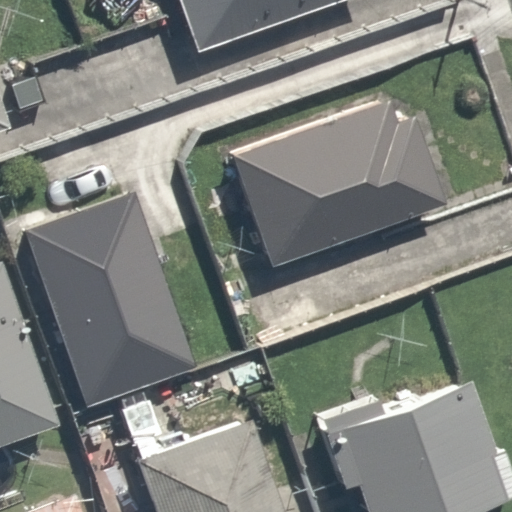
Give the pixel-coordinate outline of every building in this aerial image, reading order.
[(173,0),(191,51),(335,0),(173,0)] [(224,149),(267,266),(413,213),(371,96),(224,149)] [(0,270),(0,436),(56,414),(0,270)] [(244,270),(144,302),(166,368),(265,336),(244,270)] [(463,380),(320,434),(349,511),(474,511),(508,499),(463,380)] [(274,511),(246,427),(136,464),(152,511),(274,511)] [(9,511),(76,511),(66,489),(9,511)]
